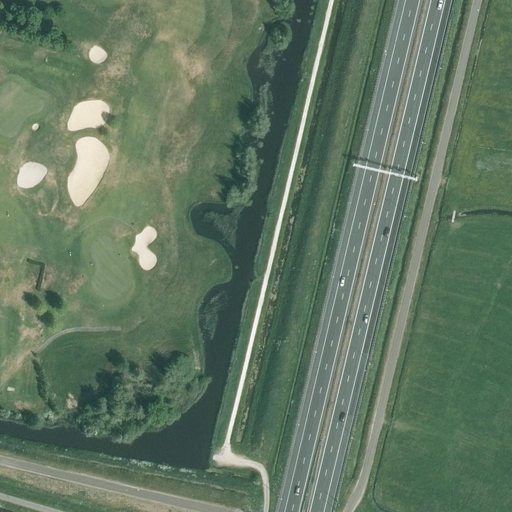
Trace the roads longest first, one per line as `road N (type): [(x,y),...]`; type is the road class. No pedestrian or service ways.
road 1 (unclassified): [(347,511),(366,473),(476,0)]
road 2 (motorway): [(406,0),(284,511)]
road 3 (motorway): [(320,511),(441,0)]
road 4 (unclassified): [(217,511),(0,462)]
